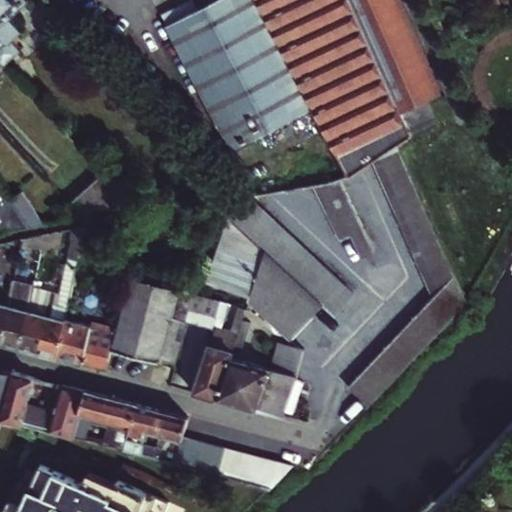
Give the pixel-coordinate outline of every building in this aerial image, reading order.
[(0,0),(0,59),(8,68),(15,62),(14,61),(25,51),(16,42),(26,33),(12,19),(32,1),(40,9),(49,0),(0,0)] [(226,0),(171,29),(236,151),(316,109),(257,0),(226,0)] [(396,0),(257,0),(316,109),(351,175),(372,161),(396,145),(395,141),(442,120),(446,110),(396,0)] [(24,66),(14,75),(32,94),(41,86),(24,66)] [(415,187),(410,175),(404,161),(396,145),(372,161),(377,173),(384,187),(386,192),(389,199),(394,211),(400,224),(405,236),(409,245),(410,249),(416,261),(421,274),(426,285),(433,300),(426,306),(416,316),(407,325),(396,335),(384,346),(377,353),(396,371),(403,365),(414,354),(424,344),(435,335),(445,325),(462,309),(465,303),(452,273),(447,262),(442,249),(436,237),(433,229),(431,224),(426,212),(420,199),(415,187)] [(104,171),(69,204),(81,216),(85,221),(87,223),(90,227),(100,218),(126,194),(116,184),(104,171)] [(128,174),(116,184),(126,194),(136,205),(151,205),(158,205),(128,174)] [(0,233),(34,227),(12,195),(0,178),(0,233)] [(313,185),(321,203),(327,216),(332,227),(338,241),(349,236),(359,259),(373,253),(363,230),(356,216),(351,205),(345,193),(339,179),(313,185)] [(253,210),(253,200),(246,202),(245,202),(236,203),(218,203),(226,211),(253,210)] [(305,247),(301,243),(295,237),(284,227),(276,220),(254,200),(253,200),(253,210),(226,211),(257,240),(265,247),(267,249),(276,258),(286,267),(298,278),(309,288),(323,302),(336,314),(355,292),(328,267),(317,257),(305,247)] [(298,278),(286,267),(276,258),(267,249),(252,300),(290,336),(323,302),(309,288),(298,278)] [(113,351),(163,364),(175,319),(182,292),(131,278),(121,320),(113,351)] [(19,301),(14,300),(17,286),(0,282),(0,342),(4,344),(13,307),(18,308),(19,301)] [(4,344),(20,348),(28,309),(31,310),(36,290),(22,287),(17,286),(14,300),(19,301),(18,308),(13,307),(4,344)] [(57,298),(58,291),(54,290),(53,293),(36,290),(31,310),(28,309),(20,348),(41,353),(49,315),(53,316),(55,309),(50,308),(52,296),(57,298)] [(175,367),(188,322),(195,295),(182,292),(175,319),(163,364),(175,367)] [(236,348),(245,322),(249,309),(195,295),(188,322),(212,328),(213,326),(217,327),(211,345),(198,383),(195,394),(219,400),(233,358),(236,348)] [(49,315),(41,353),(59,358),(67,320),(53,316),(49,315)] [(87,325),(67,320),(59,358),(108,371),(113,351),(121,320),(106,316),(89,320),(87,325)] [(251,324),(245,322),(236,348),(244,351),(251,324)] [(285,418),(286,414),(296,382),(301,365),(305,350),(279,342),(271,368),(233,358),(219,400),(285,418)] [(343,385),(362,404),(373,393),(384,383),(395,373),(396,371),(377,353),(376,354),(365,364),(354,374),(343,385)] [(15,371),(0,367),(0,419),(1,420),(15,371)] [(90,391),(15,371),(1,420),(78,440),(84,415),(90,391)] [(296,382),(286,414),(295,417),(304,384),(296,382)] [(138,404),(90,391),(84,415),(98,419),(97,425),(114,429),(110,448),(126,452),(138,404)] [(161,410),(138,404),(126,452),(138,455),(149,458),(161,410)] [(189,417),(161,410),(149,458),(176,465),(182,441),(183,439),(189,417)] [(98,419),(84,415),(78,440),(110,448),(114,429),(97,425),(98,419)] [(183,439),(182,441),(223,451),(224,449),(183,439)] [(223,451),(182,441),(176,465),(217,475),(221,458),(223,451)] [(223,451),(221,458),(253,466),(255,457),(224,449),(223,451)] [(295,467),(255,457),(253,466),(288,474),(295,467)] [(253,466),(221,458),(217,475),(225,477),(272,489),(288,474),(253,466)] [(21,480),(6,511),(167,511),(172,503),(121,479),(119,484),(92,471),(87,483),(45,463),(35,486),(21,480)]
